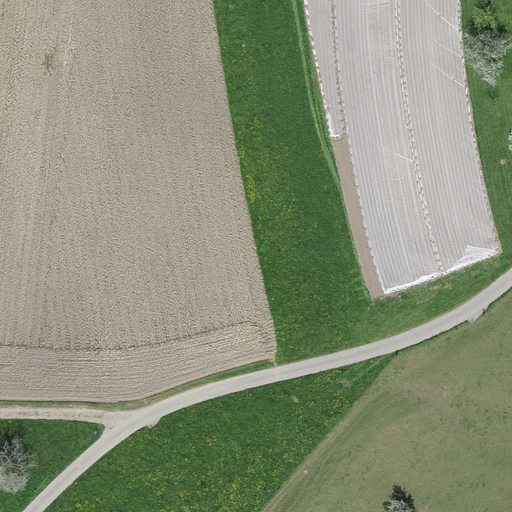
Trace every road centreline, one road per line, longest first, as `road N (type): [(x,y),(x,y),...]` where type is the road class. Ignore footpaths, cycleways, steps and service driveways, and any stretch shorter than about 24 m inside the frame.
road 1 (unclassified): [(32,511),(111,438),(158,409),(401,341),(477,304),(511,276)]
road 2 (track): [(130,424),(91,413),(0,412)]
